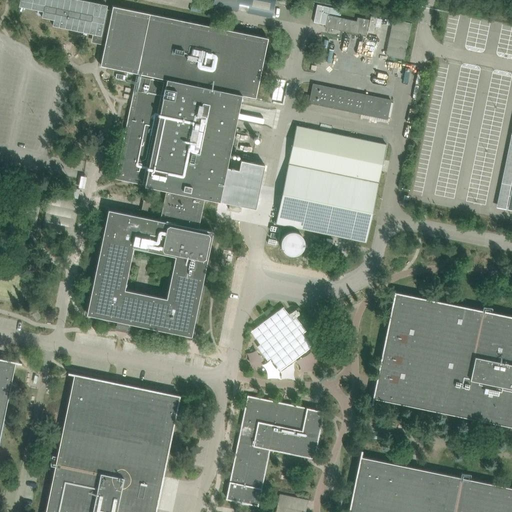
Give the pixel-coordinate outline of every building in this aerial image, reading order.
[(80,0),(19,0),(18,6),(19,6),(43,11),(41,17),(53,20),(52,26),(70,29),(94,34),(94,35),(93,42),(98,43),(102,43),(104,44),(105,44),(100,66),(108,67),(123,70),(140,74),(139,77),(136,77),(116,179),(123,180),(143,184),(143,181),(146,182),(146,185),(167,189),(204,197),(219,200),(243,205),(256,208),(265,165),(241,160),(239,170),(226,168),(230,148),(237,112),(240,97),(241,95),(255,98),(261,69),(263,61),(268,38),(194,23),(128,9),(113,6),(112,10),(106,9),(107,5),(105,5),(97,3),(80,0)] [(214,0),(213,4),(273,16),(276,0),(214,0)] [(316,4),(312,24),(370,35),(373,19),(357,16),(356,20),(341,17),(342,9),(316,4)] [(404,56),(410,23),(392,19),(389,37),(399,39),(398,45),(388,43),(387,53),(404,56)] [(276,78),(271,99),(281,101),(286,80),(276,78)] [(313,84),(310,96),(309,103),(361,114),(365,95),(313,84)] [(365,95),(361,114),(386,119),(387,119),(387,117),(390,117),(393,103),(390,102),(391,100),(365,95)] [(288,165),(283,190),(281,201),(276,224),(366,242),(371,219),(373,209),(378,183),(386,144),(296,126),(288,165)] [(161,217),(161,221),(197,229),(198,226),(200,219),(201,213),(204,197),(167,189),(165,197),(164,203),(162,213),(161,217)] [(52,205),(51,210),(74,214),(76,204),(53,200),(52,205)] [(143,200),(141,210),(147,211),(149,201),(143,200)] [(74,214),(51,210),(42,251),(66,255),(70,236),(74,214)] [(212,232),(200,229),(197,229),(161,221),(109,210),(87,314),(118,320),(131,323),(191,336),(212,232)] [(34,218),(21,216),(14,249),(27,252),(34,218)] [(307,240),(304,237),(301,234),(297,233),(293,233),(289,235),(286,238),(283,241),(283,246),(283,250),(285,253),(288,256),(292,258),(296,259),(300,258),(304,256),(306,253),(308,249),(308,244),(307,240)] [(352,251),(354,241),(334,237),(329,257),(349,262),(352,251)] [(511,511),(511,318),(396,294),(390,320),(389,324),(388,333),(386,339),(377,382),(377,383),(376,387),(376,388),(374,397),(511,426),(511,489),(416,469),(413,469),(361,458),(353,497),(352,503),(349,511),(511,511)] [(282,307),(251,331),(261,344),(258,347),(268,360),(271,358),(281,370),(313,346),(303,333),(306,331),(296,317),(292,320),(282,307)] [(0,511),(154,511),(162,476),(178,397),(168,395),(162,394),(120,385),(114,384),(75,376),(46,511),(0,511),(0,432),(10,385),(11,378),(14,363),(5,361),(0,360),(0,511)] [(269,448),(270,448),(313,457),(322,412),(248,397),(227,498),(257,504),(269,448)] [(279,494),(275,511),(305,511),(308,499),(279,494)]
